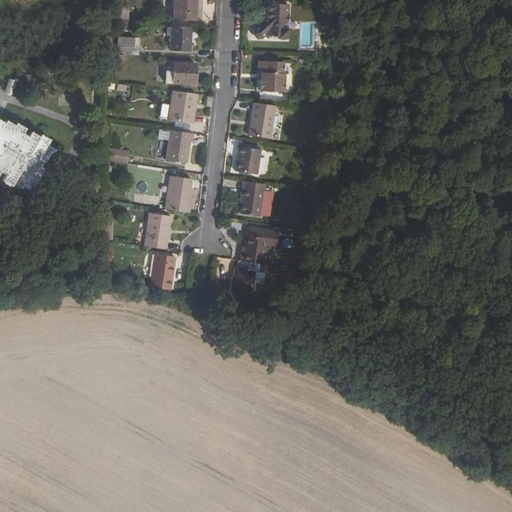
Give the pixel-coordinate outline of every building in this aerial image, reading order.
[(195,21),(196,0),(174,0),(174,19),(195,21)] [(291,3),(268,1),(266,9),(269,10),(268,25),(259,24),(254,29),(255,36),(259,39),(268,40),(268,35),(290,36),(290,27),(286,26),(287,11),(291,11),(291,3)] [(115,5),(115,22),(129,23),(129,5),(115,5)] [(189,51),(191,27),(172,26),(170,50),(189,51)] [(113,44),(112,53),(134,54),(135,34),(131,34),(130,45),(116,44),(113,44)] [(130,45),(131,34),(117,34),(116,44),(130,45)] [(284,62),(259,62),(259,76),(261,76),(261,92),(285,92),(286,74),(284,73),(284,62)] [(175,75),(166,75),(167,83),(195,84),(196,64),(175,63),(175,66),(175,75)] [(166,66),(166,75),(175,75),(175,66),(166,66)] [(5,91),(10,93),(14,80),(9,79),(5,91)] [(194,94),(173,91),(168,122),(193,126),(194,116),(190,115),(194,94)] [(167,117),(169,104),(161,103),(160,116),(167,117)] [(270,141),(276,109),(254,105),(248,138),(270,141)] [(0,171),(2,173),(0,177),(8,183),(10,181),(19,187),(21,184),(29,188),(38,172),(41,174),(44,169),(38,165),(42,159),(45,160),(52,147),(45,143),(47,137),(39,131),(37,135),(30,130),(26,136),(20,132),(23,126),(16,122),(15,125),(8,120),(7,123),(0,118),(0,171)] [(194,136),(170,132),(165,163),(185,166),(189,143),(192,144),(194,136)] [(166,148),(167,139),(159,139),(159,147),(166,148)] [(108,149),(107,161),(124,164),(127,153),(108,149)] [(262,154),(241,151),(237,177),(258,180),(262,154)] [(172,177),(166,210),(189,215),(190,181),(172,177)] [(264,189),(242,185),(241,194),(244,195),(240,218),(259,221),(264,189)] [(134,202),(158,204),(159,196),(135,193),(134,202)] [(152,213),(145,247),(165,251),(171,216),(152,213)] [(257,267),(260,267),(264,242),(247,238),(244,256),(240,255),(238,263),(257,267)] [(155,254),(149,289),(166,291),(170,270),(173,270),(174,258),(155,254)] [(257,267),(238,263),(235,263),(234,271),(231,270),(228,291),(249,294),(252,274),(257,275),(257,267)]
